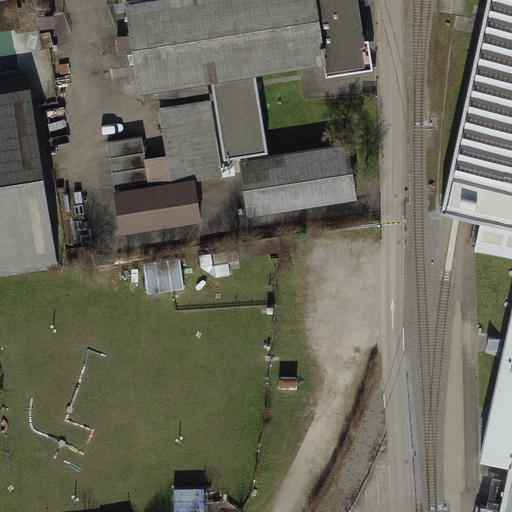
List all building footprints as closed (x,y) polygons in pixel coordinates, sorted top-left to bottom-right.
[(362,0),(128,0),(142,85),(213,74),(226,156),(270,149),(257,68),(327,57),(329,73),(376,65),(371,35),(368,36),(362,0)] [(511,0),(494,0),(450,202),(462,204),(511,214),(511,0)] [(0,273),(60,265),(33,83),(0,88),(0,273)] [(212,99),(160,107),(172,180),(196,176),(197,180),(224,175),(212,99)] [(144,136),(109,142),(115,186),(150,180),(144,136)] [(351,141),(241,158),(250,213),(359,196),(351,141)] [(172,180),(115,188),(122,232),(203,219),(197,180),(196,176),(172,180)] [(511,511),(511,471),(503,511),(511,511)]
